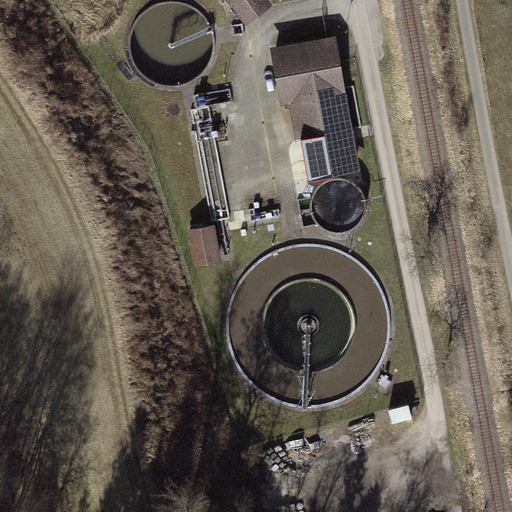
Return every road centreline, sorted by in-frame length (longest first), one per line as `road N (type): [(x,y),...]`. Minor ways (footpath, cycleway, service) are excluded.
road 1 (unclassified): [(382,461),(440,411),(366,0)]
road 2 (track): [(148,491),(104,288),(54,152),(0,58)]
